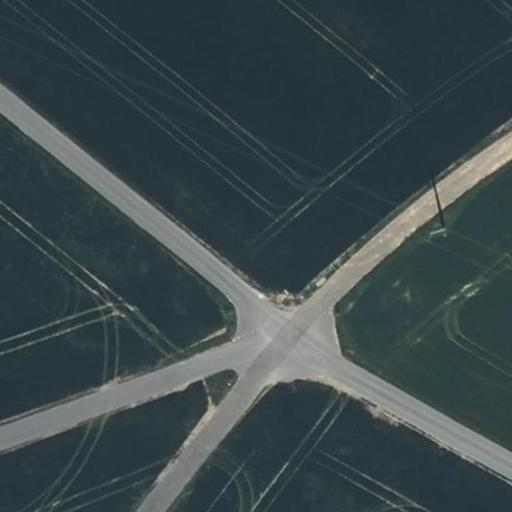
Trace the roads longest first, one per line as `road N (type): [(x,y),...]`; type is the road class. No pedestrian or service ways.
road 1 (unclassified): [(0,107),(288,341)]
road 2 (residential): [(0,441),(288,341)]
road 3 (unclassified): [(288,341),(433,203),(511,144)]
road 4 (unclassified): [(288,341),(511,464)]
road 5 (unclassified): [(141,511),(196,436),(288,341)]
